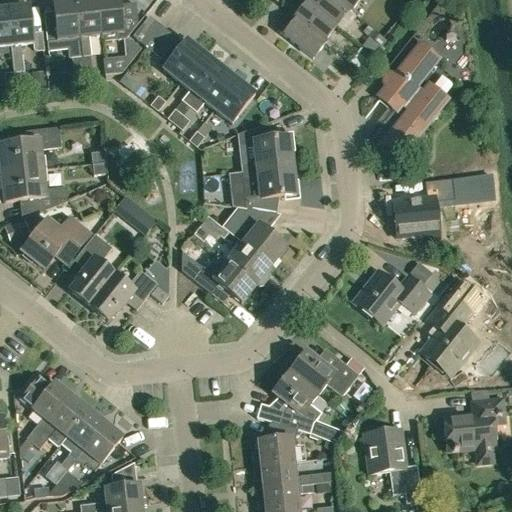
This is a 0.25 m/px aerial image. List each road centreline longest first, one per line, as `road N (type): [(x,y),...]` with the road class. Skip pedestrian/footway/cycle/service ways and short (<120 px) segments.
road 1 (residential): [(297,297),(353,224),(346,132),(209,9)]
road 2 (residential): [(181,367),(110,373),(22,306)]
road 3 (residential): [(418,407),(297,297)]
road 4 (residential): [(192,511),(181,367)]
road 5 (residential): [(181,367),(253,352),(297,297)]
